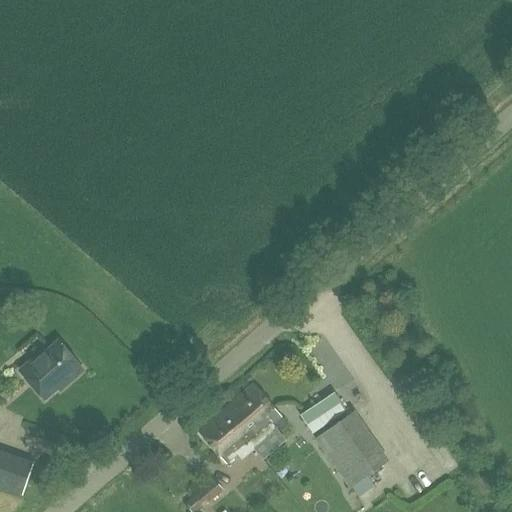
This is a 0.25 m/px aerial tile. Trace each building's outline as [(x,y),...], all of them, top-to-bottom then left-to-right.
[(43,352),(21,372),(45,399),(58,388),(61,390),(83,370),(58,342),(45,354),(43,352)] [(256,384),(200,430),(228,463),(238,455),(239,454),(242,459),(254,449),(254,448),(277,428),(274,424),(283,417),(256,384)] [(334,394),(301,416),(314,434),(346,412),(334,394)] [(316,440),(352,490),(385,466),(349,416),(316,440)] [(0,475),(22,484),(25,477),(11,472),(14,465),(0,459),(0,475)] [(191,511),(198,511),(224,490),(214,478),(184,504),(191,511)]
